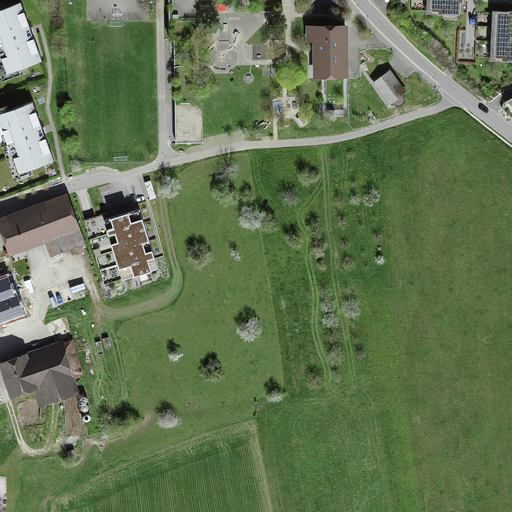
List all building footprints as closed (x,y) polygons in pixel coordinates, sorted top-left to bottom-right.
[(168,0),(169,41),(201,40),(200,0),(168,0)] [(431,0),(431,11),(438,11),(438,14),(459,15),(460,2),(463,2),(462,0),(431,0)] [(20,2),(0,9),(0,55),(7,73),(42,60),(32,34),(31,34),(30,31),(29,28),(30,28),(20,2)] [(508,14),(497,13),(496,26),(511,27),(511,10),(509,10),(508,14)] [(511,27),(496,26),(496,41),(511,41),(511,27)] [(308,41),(318,40),(318,74),(343,74),(343,27),(307,28),(308,41)] [(502,61),(511,61),(511,41),(496,41),(495,57),(502,58),(502,61)] [(385,112),(425,101),(385,58),(370,64),(376,82),(380,95),(385,112)] [(380,95),(376,82),(367,85),(371,97),(380,95)] [(32,101),(0,112),(0,122),(19,173),(54,160),(44,134),(43,134),(42,131),(41,128),(42,127),(32,101)] [(50,256),(84,243),(67,194),(0,218),(13,251),(12,247),(43,236),(50,256)] [(103,219),(122,279),(158,268),(139,208),(103,219)] [(14,296),(7,277),(0,279),(0,323),(24,315),(17,295),(14,296)] [(61,343),(63,346),(24,358),(24,356),(3,362),(12,392),(34,385),(40,403),(78,391),(78,390),(87,387),(72,340),(71,340),(72,343),(68,344),(68,341),(61,343)]
